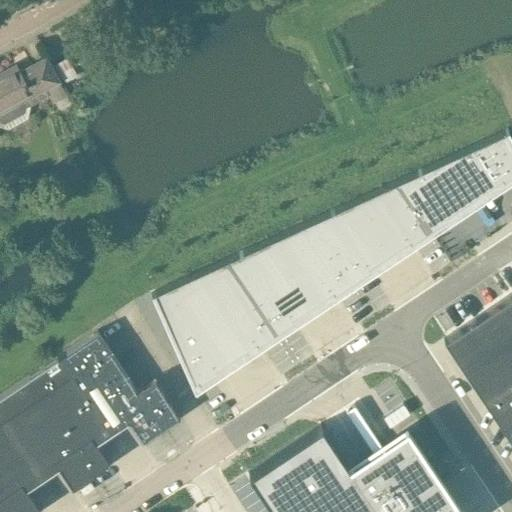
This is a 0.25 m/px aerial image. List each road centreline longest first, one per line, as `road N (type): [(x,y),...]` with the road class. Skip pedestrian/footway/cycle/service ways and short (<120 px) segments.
road 1 (unclassified): [(118,511),(395,331)]
road 2 (unclassified): [(395,331),(511,504)]
road 3 (unclassified): [(395,331),(511,249)]
